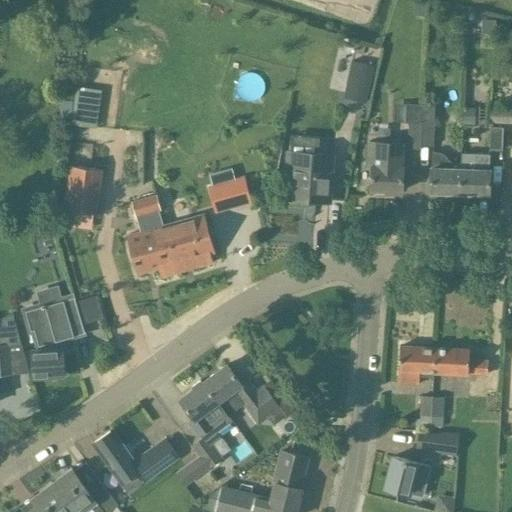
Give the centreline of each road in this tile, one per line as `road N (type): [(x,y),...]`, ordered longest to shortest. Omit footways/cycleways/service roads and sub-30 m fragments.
road 1 (residential): [(0,473),(260,298),(380,257)]
road 2 (residential): [(347,511),(360,467),(380,257)]
road 3 (residential): [(380,257),(511,254)]
